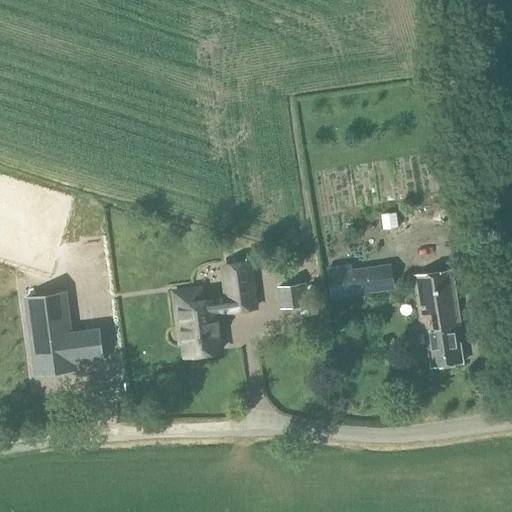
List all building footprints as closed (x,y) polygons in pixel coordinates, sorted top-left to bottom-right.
[(396,227),(380,230),(382,246),(399,244),(396,227)] [(194,290),(174,293),(180,336),(183,335),(185,355),(221,351),(216,311),(228,310),(255,307),(249,264),(223,267),(228,299),(196,303),(194,290)] [(381,280),(380,269),(330,276),(333,296),(392,287),(391,279),(381,280)] [(452,270),(414,276),(422,331),(426,330),(431,367),(463,363),(458,327),(461,326),(452,270)] [(281,308),(305,305),(302,285),(279,288),(281,308)] [(71,365),(67,334),(62,294),(26,298),(36,374),(72,369),(71,365)] [(236,339),(237,358),(252,357),(251,339),(236,339)] [(281,487),(281,511),(348,511),(347,486),(281,487)]
